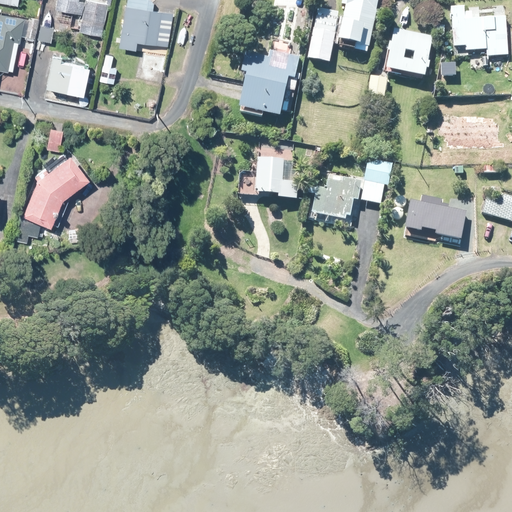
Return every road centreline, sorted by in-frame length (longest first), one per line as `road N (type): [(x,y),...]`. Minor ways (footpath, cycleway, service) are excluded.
road 1 (residential): [(213,0),(185,107),(167,125),(141,128),(0,101)]
road 2 (residential): [(400,331),(433,288),(477,267),(511,264)]
